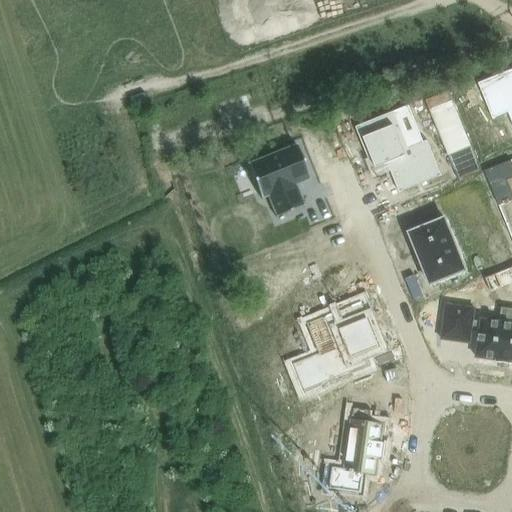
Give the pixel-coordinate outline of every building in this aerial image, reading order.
[(509,74),(467,87),(474,105),(490,99),(497,118),(504,136),(511,132),(511,80),(510,76),(509,74)] [(449,91),(427,101),(449,156),(472,146),(449,91)] [(394,111),(356,127),(365,149),(369,147),(371,154),(365,157),(365,159),(372,156),(377,168),(388,163),(400,192),(442,175),(428,140),(409,147),(394,111)] [(249,164),(248,164),(262,199),(263,199),(262,198),(268,196),(277,216),(276,217),(276,218),(304,206),(304,205),(303,206),(298,192),(296,193),(293,186),(295,185),(309,179),(309,180),(311,179),(296,145),(295,145),(295,146),(249,165),(249,164)] [(478,161),(455,170),(458,179),(481,170),(478,161)] [(466,271),(445,220),(410,234),(431,285),(466,271)] [(319,356),(295,366),(304,389),(302,390),(303,393),(369,366),(361,347),(376,341),(365,315),(368,314),(363,302),(321,319),(334,350),(319,356)] [(447,305),(442,339),(471,344),(473,330),(481,331),(477,358),(497,361),(497,363),(511,365),(511,363),(511,362),(511,310),(503,309),(501,322),(482,320),(482,323),(474,322),(476,309),(447,305)] [(381,443),(383,425),(371,424),(373,412),(354,409),(346,470),(334,468),(331,489),(362,494),(365,474),(376,475),(379,457),(383,458),(385,444),(381,443)]
